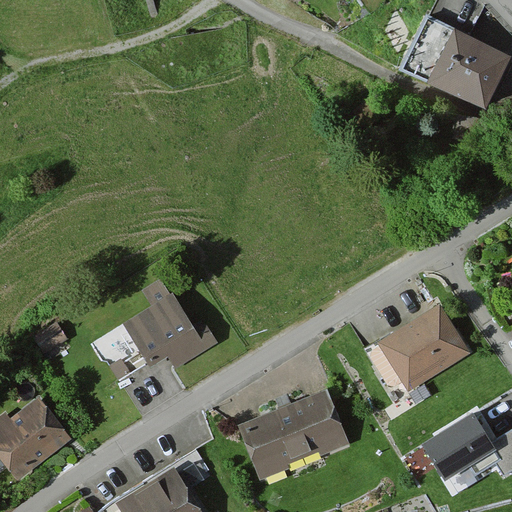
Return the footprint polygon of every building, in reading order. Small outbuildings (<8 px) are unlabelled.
[(401,71),(485,111),(511,58),(427,17),(401,71)] [(491,122),(454,121),(454,139),(490,139),(491,122)] [(170,299),(160,282),(141,293),(152,311),(121,330),(137,356),(112,371),(122,388),(167,360),(176,374),(218,348),(205,326),(196,332),(174,297),(170,299)] [(469,354),(439,307),(364,355),(387,391),(402,382),(409,393),(469,354)] [(34,340),(45,358),(67,345),(56,327),(34,340)] [(325,396),(239,431),(260,483),(346,449),(325,396)] [(8,415),(0,421),(0,459),(19,484),(72,445),(39,402),(13,422),(8,415)] [(480,416),(429,445),(449,479),(497,452),(505,467),(511,463),(511,432),(495,442),(480,416)] [(199,511),(172,470),(106,511),(199,511)]
